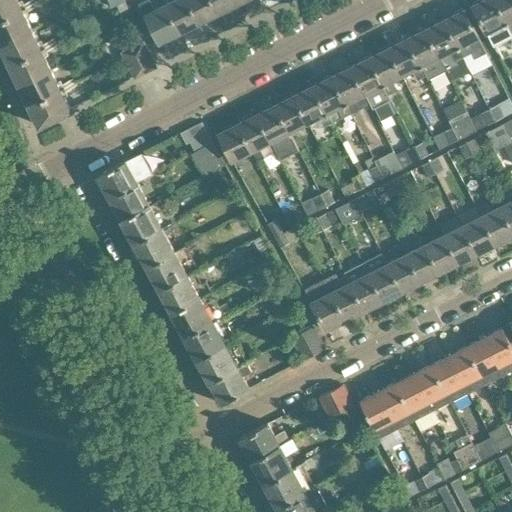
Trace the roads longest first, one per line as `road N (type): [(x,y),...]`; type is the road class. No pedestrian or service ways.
road 1 (residential): [(73,158),(386,0)]
road 2 (residential): [(217,428),(511,280)]
road 3 (residential): [(217,428),(73,158)]
road 4 (tertiary): [(161,457),(16,190)]
